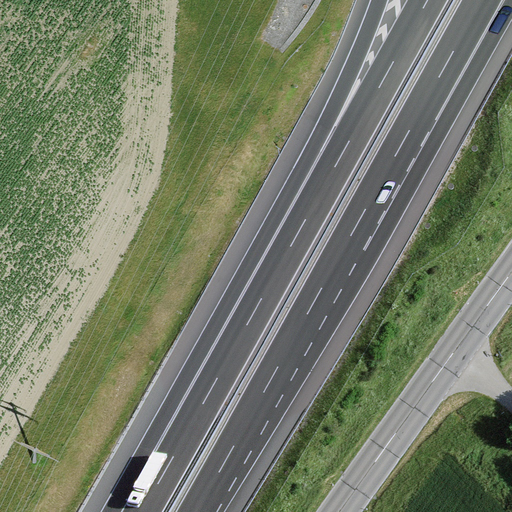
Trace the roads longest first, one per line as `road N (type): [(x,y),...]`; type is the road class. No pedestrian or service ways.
road 1 (motorway): [(195,511),(418,112)]
road 2 (motorway): [(427,0),(277,268)]
road 3 (primary): [(511,271),(339,511)]
road 4 (motorway): [(379,0),(277,268)]
road 5 (motorway): [(277,268),(141,511)]
road 6 (motorway): [(418,112),(500,0)]
road 7 (motorway): [(418,112),(481,0)]
